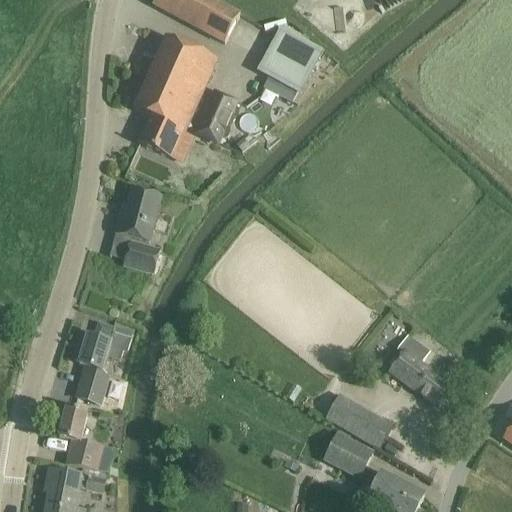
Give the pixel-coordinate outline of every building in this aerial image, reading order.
[(239,16),(209,0),(156,0),(153,6),(224,44),(239,16)] [(280,30),(259,69),(280,81),(300,91),(303,93),(308,83),(314,72),(321,58),(324,53),(280,30)] [(185,134),(217,61),(166,38),(133,111),(151,119),(139,146),(171,160),(183,133),(185,134)] [(280,81),(273,94),(292,104),(300,91),(280,81)] [(215,94),(197,135),(218,144),(236,103),(215,94)] [(162,199),(151,196),(132,191),(124,219),(120,217),(115,235),(149,245),(162,199)] [(152,273),(157,252),(130,244),(124,265),(152,273)] [(133,333),(113,328),(113,329),(99,325),(94,339),(87,337),(83,352),(78,350),(75,362),(80,363),(79,366),(88,368),(83,387),(81,387),(77,399),(100,405),(108,377),(102,371),(106,358),(120,362),(124,350),(128,351),(133,333)] [(430,354),(413,342),(409,339),(400,351),(405,354),(391,374),(439,409),(453,390),(421,366),(430,354)] [(326,422),(325,422),(332,426),(336,428),(352,437),(366,412),(340,397),(326,422)] [(57,409),(53,425),(62,427),(59,439),(72,442),(66,467),(85,472),(97,475),(97,474),(107,476),(109,477),(113,464),(116,453),(103,449),(80,443),(87,415),(86,415),(66,410),(66,411),(57,409)] [(337,435),(323,464),(360,483),(374,454),(337,435)] [(287,462),(285,468),(295,473),(297,467),(287,462)] [(73,511),(81,478),(70,476),(50,472),(48,485),(52,485),(46,511),(73,511)] [(87,477),(83,492),(104,497),(107,482),(87,477)] [(416,511),(424,498),(395,483),(394,486),(381,480),(363,511),(365,511),(416,511)]
